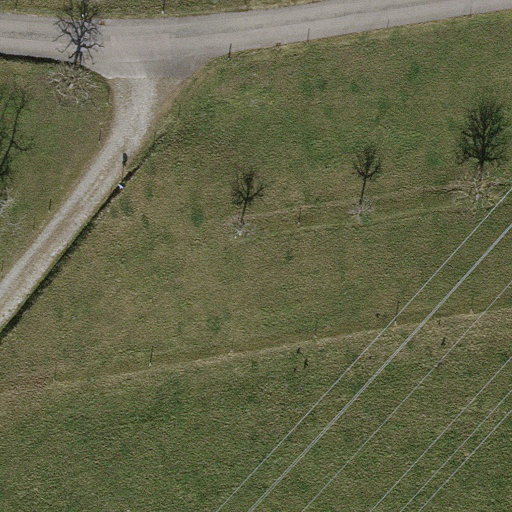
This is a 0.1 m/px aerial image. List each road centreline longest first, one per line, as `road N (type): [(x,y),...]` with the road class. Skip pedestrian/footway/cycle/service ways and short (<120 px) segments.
road 1 (residential): [(448,0),(167,39),(0,33)]
road 2 (track): [(167,39),(126,145),(0,308)]
